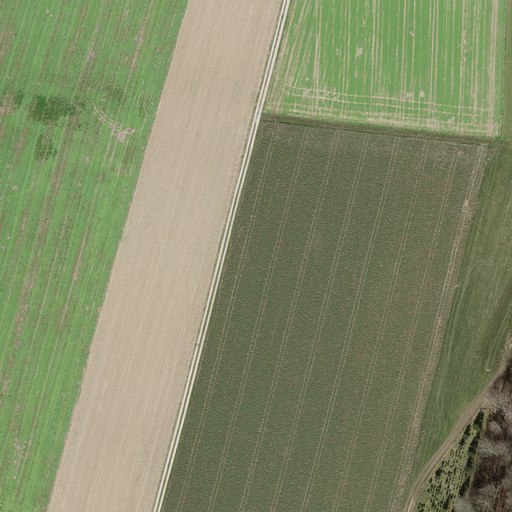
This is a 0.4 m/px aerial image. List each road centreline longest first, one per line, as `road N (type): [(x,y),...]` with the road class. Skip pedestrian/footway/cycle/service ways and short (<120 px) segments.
road 1 (track): [(155,511),(287,0)]
road 2 (track): [(498,145),(410,496)]
road 3 (track): [(256,116),(511,147)]
road 4 (track): [(511,355),(406,511)]
